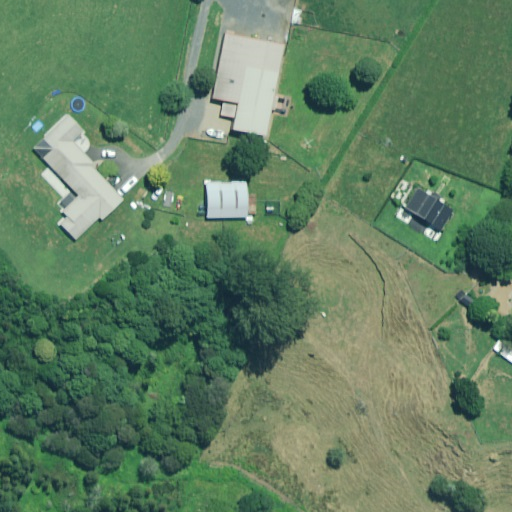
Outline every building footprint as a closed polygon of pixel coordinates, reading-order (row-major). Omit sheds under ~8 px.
[(278,99),(272,98),(282,45),(224,34),(211,99),(223,101),(220,116),(234,119),(231,131),(264,137),(269,110),(276,112),(278,99)] [(31,150),(77,198),(62,212),(68,218),(60,225),(75,241),(99,218),(102,221),(123,201),(91,168),(94,165),(72,142),(85,131),(69,114),(31,150)] [(432,172),(420,175),(423,186),(435,183),(432,172)] [(256,192),(246,192),(246,183),(205,183),(205,218),(246,219),(246,215),(256,215),(256,192)] [(455,210),(419,188),(406,209),(441,232),(455,210)] [(453,195),(456,203),(472,197),(469,189),(453,195)] [(279,207),(267,207),(266,219),(278,219),(279,207)] [(479,303),(466,292),(458,302),(472,313),(479,303)] [(500,339),(506,331),(498,325),(490,335),(498,341),(500,339)] [(498,341),(492,349),(511,364),(511,347),(500,339),(498,341)]
